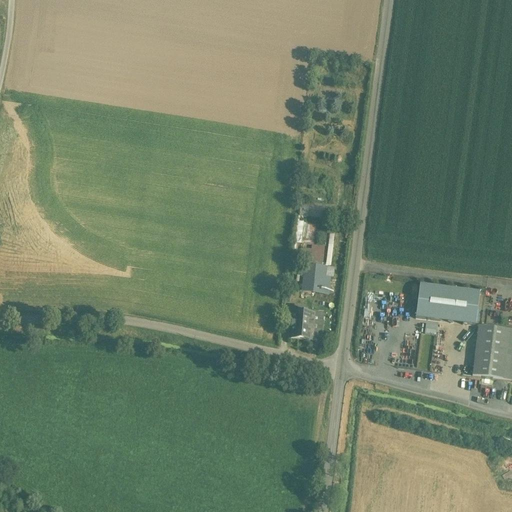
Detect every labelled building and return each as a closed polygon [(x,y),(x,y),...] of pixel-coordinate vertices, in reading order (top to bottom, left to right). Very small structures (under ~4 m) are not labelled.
[(334,207),(301,203),(299,218),(332,222),(334,207)] [(328,227),(299,224),(297,244),(312,245),(326,247),(328,227)] [(324,267),(326,247),(312,245),(312,251),(300,250),(299,264),(324,267)] [(308,268),(306,280),(322,282),(323,270),(308,268)] [(329,270),(323,270),(322,282),(306,280),(306,289),(327,291),(329,270)] [(419,287),(415,320),(475,327),(479,295),(419,287)] [(313,331),(321,331),(322,316),(291,314),(289,340),(312,342),(313,331)] [(426,325),(426,335),(438,335),(438,325),(426,325)] [(511,331),(478,328),(472,378),(511,382),(511,331)] [(321,331),(313,331),(312,342),(319,342),(321,331)]
